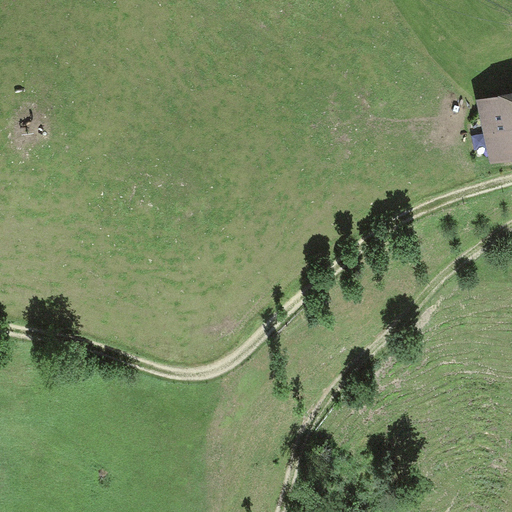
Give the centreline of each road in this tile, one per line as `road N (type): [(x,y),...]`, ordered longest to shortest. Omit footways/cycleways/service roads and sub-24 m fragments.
road 1 (track): [(0,326),(73,339),(163,371),(204,374),(233,361),(398,221),(511,180)]
road 2 (track): [(279,511),(305,433),(329,396),(469,254),(511,226)]
